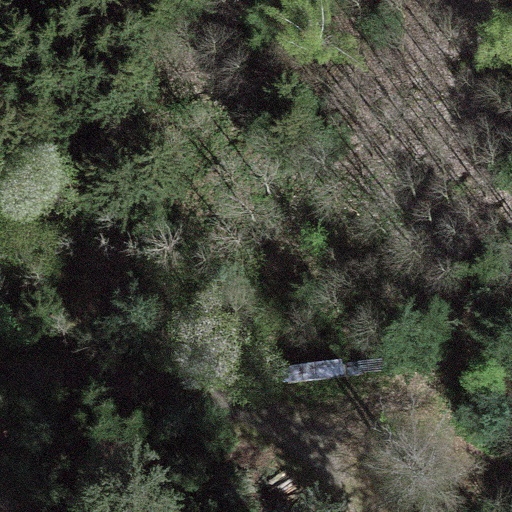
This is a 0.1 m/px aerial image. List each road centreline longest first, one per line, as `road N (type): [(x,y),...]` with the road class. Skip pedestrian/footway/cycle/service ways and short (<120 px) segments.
road 1 (track): [(0,372),(114,371),(213,392),(284,422),(374,511)]
road 2 (track): [(284,422),(429,434),(511,474)]
